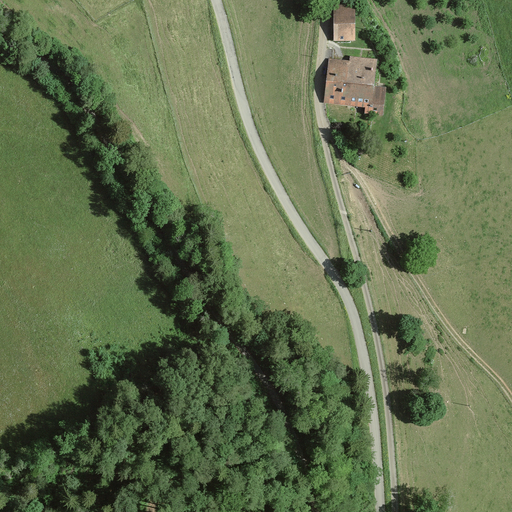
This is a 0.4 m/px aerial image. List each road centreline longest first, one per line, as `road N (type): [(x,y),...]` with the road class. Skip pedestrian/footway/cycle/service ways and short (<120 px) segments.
road 1 (unclassified): [(382,511),(358,330),(260,161),(214,0)]
road 2 (track): [(320,117),(468,349),(511,400)]
